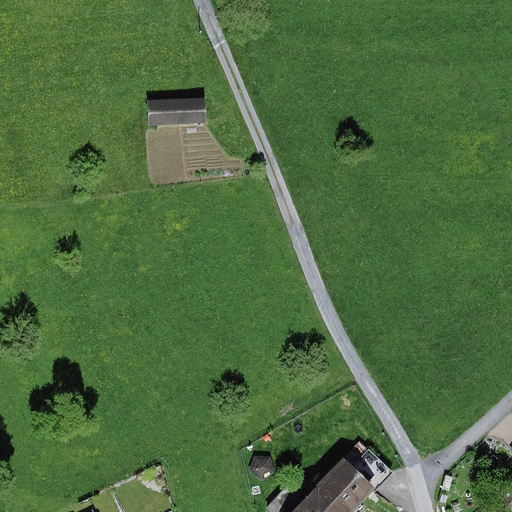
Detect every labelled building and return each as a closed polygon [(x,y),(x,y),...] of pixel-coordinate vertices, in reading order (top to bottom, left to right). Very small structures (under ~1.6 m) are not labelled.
[(211,98),(152,102),(154,126),(213,123),(211,98)] [(368,449),(351,467),(374,489),(376,491),(393,474),(368,449)] [(254,457),(249,470),(261,481),(274,472),(269,458),(254,457)] [(351,467),(343,459),(316,487),(342,511),(352,511),(374,489),(351,467)] [(266,507),(270,511),(291,511),(310,492),(294,477),(266,507)] [(342,511),(316,487),(310,492),(291,511),(342,511)]
